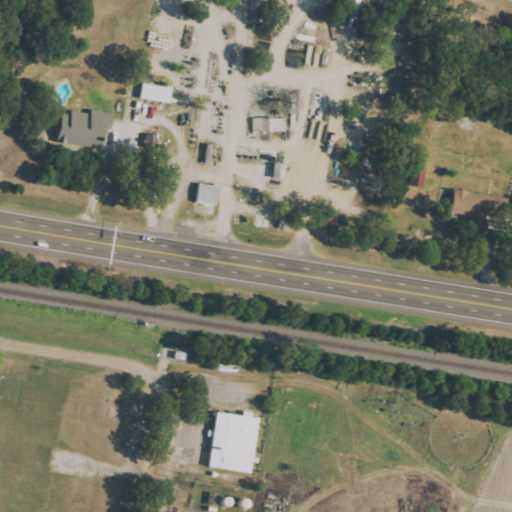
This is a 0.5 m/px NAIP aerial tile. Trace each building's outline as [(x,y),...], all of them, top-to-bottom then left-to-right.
[(141,98),(170,104),(173,88),(143,83),(141,98)] [(114,114),(91,110),(90,115),(63,111),(59,142),(103,149),(106,123),(113,124),(114,114)] [(287,118),(254,118),(254,131),(287,132),(287,118)] [(286,164),(274,164),(274,179),(285,179),(286,164)] [(427,169),(413,167),(411,186),(425,188),(427,169)] [(217,205),(220,187),(200,184),(197,202),(217,205)] [(506,197),(455,190),(452,213),(503,220),(506,197)] [(259,418),(216,413),(211,468),(254,473),(259,418)] [(219,507),(220,494),(211,493),(209,505),(219,507)]
